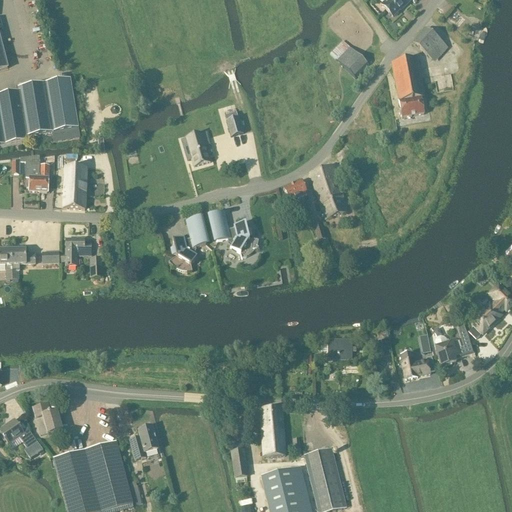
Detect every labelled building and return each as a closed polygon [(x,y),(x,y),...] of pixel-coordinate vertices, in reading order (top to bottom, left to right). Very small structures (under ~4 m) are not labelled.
[(393,19),(410,3),(407,0),(387,0),(381,7),(393,19)] [(458,36),(442,22),(425,42),(442,56),(458,36)] [(330,56),(356,80),(369,66),(343,42),(330,56)] [(405,98),(426,72),(408,58),(388,84),(405,98)] [(19,90),(19,94),(26,138),(52,134),(53,144),(79,140),(69,81),(19,90)] [(26,138),(19,94),(0,97),(0,147),(27,143),(26,138)] [(112,107),(110,111),(112,115),(116,115),(119,111),(117,108),(112,107)] [(200,135),(188,138),(192,155),(203,152),(200,135)] [(28,194),(39,195),(39,177),(38,177),(38,163),(32,163),(32,165),(26,165),(25,180),(29,180),(28,194)] [(39,177),(39,195),(48,195),(49,179),(49,167),(40,166),(40,175),(39,175),(39,163),(38,163),(38,177),(39,177)] [(323,217),(325,221),(348,214),(343,200),(333,168),(309,175),(320,208),(321,212),(323,217)] [(64,169),(63,211),(85,212),(87,170),(64,169)] [(283,190),(289,203),(289,204),(307,197),(301,183),(283,190)] [(214,245),(217,244),(227,241),(228,243),(232,246),(230,249),(240,255),(241,261),(243,260),(245,260),(246,259),(248,258),(249,257),(251,256),(252,255),(253,253),(255,251),(256,251),(257,250),(258,250),(257,248),(258,245),(258,242),(249,241),(248,239),(251,238),(249,232),(248,232),(247,232),(245,225),(233,227),(234,230),(228,231),(224,214),(207,218),(214,245)] [(195,249),(205,247),(209,246),(203,219),(185,223),(190,240),(184,242),(183,240),(172,242),(174,250),(172,250),(171,251),(173,257),(175,257),(176,258),(168,264),(170,266),(172,268),(171,271),(173,271),(174,271),(175,271),(177,272),(179,272),(181,273),(183,273),(185,274),(186,274),(188,274),(190,273),(192,273),(191,267),(197,257),(193,255),(196,251),(195,249)] [(313,227),(318,243),(326,240),(321,224),(313,227)] [(60,256),(60,264),(65,264),(65,268),(77,268),(77,258),(91,258),(91,244),(88,245),(84,243),(84,241),(65,241),(65,252),(65,256),(60,256)] [(12,267),(11,251),(5,251),(5,249),(0,249),(0,267),(6,267),(7,272),(6,272),(6,281),(12,281),(12,267)] [(25,251),(11,251),(12,267),(12,281),(19,281),(19,273),(19,267),(26,267),(26,266),(35,266),(35,256),(25,256),(25,251)] [(41,254),(42,266),(59,266),(59,253),(41,254)] [(277,263),(283,259),(280,254),(279,253),(277,254),(275,254),(274,255),(272,255),(270,256),(269,258),(268,259),(267,261),(270,267),(274,264),(275,267),(278,266),(277,263)] [(89,261),(90,280),(103,280),(102,260),(89,261)] [(488,306),(472,322),(473,323),(472,324),(482,335),(500,317),(498,316),(504,310),(506,312),(511,305),(511,302),(498,288),(491,296),(497,303),(491,308),(490,307),(489,308),(488,306)] [(470,338),(464,324),(456,326),(461,341),(447,345),(446,340),(444,339),(441,338),(437,339),(435,341),(435,344),(436,348),(434,349),(440,369),(456,364),(455,361),(475,355),(470,338)] [(480,337),(473,329),(468,334),(476,341),(480,337)] [(429,354),(425,338),(418,339),(422,356),(429,354)] [(381,342),(382,355),(390,354),(389,341),(381,342)] [(351,362),(351,342),(327,342),(327,361),(351,362)] [(414,362),(401,365),(405,382),(417,379),(430,376),(429,373),(435,372),(431,358),(426,360),(427,363),(414,365),(414,362)] [(57,412),(50,414),(47,405),(32,409),(35,420),(42,418),(47,436),(62,432),(57,412)] [(285,457),(282,409),(260,410),(263,458),(285,457)] [(27,429),(22,432),(14,421),(0,431),(0,433),(8,446),(19,439),(27,451),(37,444),(27,429)] [(129,442),(135,462),(145,460),(144,455),(158,451),(152,429),(138,432),(139,439),(129,442)] [(301,450),(300,450),(299,440),(292,440),(293,451),(294,457),(301,457),(301,450)] [(65,511),(113,511),(133,507),(118,452),(116,443),(52,460),(65,511)] [(305,456),(319,511),(331,511),(345,508),(330,450),(305,456)] [(248,479),(244,452),(230,454),(234,481),(248,479)] [(269,511),(310,511),(300,469),(261,479),(269,511)]
